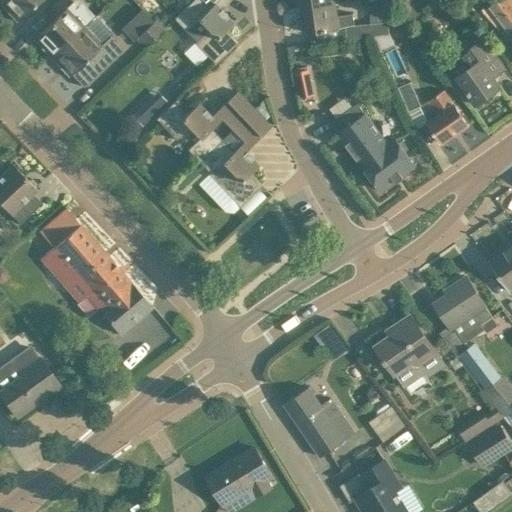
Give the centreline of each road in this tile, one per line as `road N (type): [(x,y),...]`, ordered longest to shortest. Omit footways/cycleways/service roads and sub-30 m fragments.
road 1 (residential): [(221,335),(5,98)]
road 2 (residential): [(357,245),(284,119),(263,0)]
road 3 (unclassified): [(329,511),(237,361)]
road 4 (tertiary): [(357,245),(221,335)]
road 5 (tertiary): [(237,361),(374,274)]
road 6 (tertiary): [(374,274),(448,218),(491,166)]
road 7 (tertiary): [(491,166),(357,245)]
road 8 (tertiary): [(221,335),(150,391),(122,431)]
road 9 (tertiary): [(9,511),(122,431)]
road 10 (tertiary): [(122,431),(237,361)]
